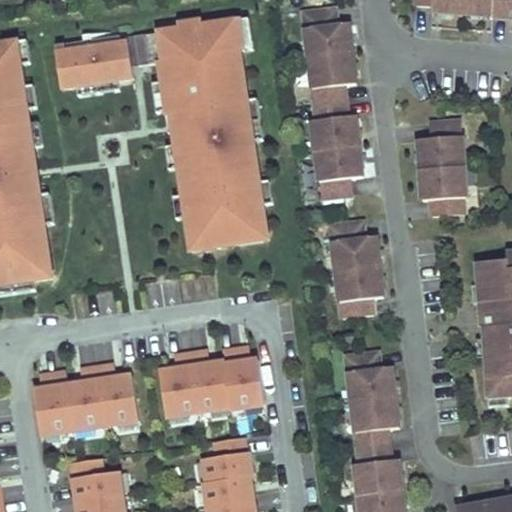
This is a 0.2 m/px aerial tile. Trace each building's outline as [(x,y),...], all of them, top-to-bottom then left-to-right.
[(511,0),(412,0),(413,1),(429,2),(428,6),(511,11),(511,0)] [(332,3),(301,7),(314,115),(310,115),(319,192),(350,188),(348,172),(360,171),(353,110),(345,111),(342,79),(353,78),(346,17),(334,19),(332,3)] [(254,46),(249,15),(240,17),(244,48),(254,46)] [(248,97),(241,48),(244,48),(240,17),(202,22),(201,18),(178,21),(179,26),(134,32),(139,63),(160,60),(162,79),(167,109),(167,113),(179,111),(181,127),(174,128),(176,143),(179,166),(183,193),(186,215),(187,218),(197,216),(201,247),(263,237),(258,207),(264,206),(263,202),(260,179),(254,139),(248,97)] [(139,63),(134,32),(134,31),(65,41),(66,48),(128,39),(132,64),(139,63)] [(31,60),(27,37),(17,39),(21,62),(31,60)] [(17,39),(0,41),(0,282),(34,277),(52,275),(45,222),(40,192),(37,173),(30,174),(28,159),(35,158),(33,144),(30,121),(27,107),(24,84),(21,62),(17,39)] [(132,64),(128,39),(66,48),(65,41),(57,42),(58,50),(57,50),(62,86),(77,84),(119,78),(134,75),(132,64)] [(120,87),(119,78),(77,84),(79,93),(120,87)] [(167,109),(162,79),(153,81),(157,110),(167,109)] [(37,105),(34,82),(24,84),(27,107),(37,105)] [(264,137),(257,96),(248,97),(254,139),(264,137)] [(181,127),(179,111),(167,113),(165,113),(167,129),(174,128),(181,127)] [(459,114),(427,117),(428,132),(416,133),(420,194),(428,194),(429,210),(461,208),(460,192),(464,191),(459,114)] [(43,143),(39,119),(30,121),(33,144),(43,143)] [(179,166),(176,143),(170,144),(173,167),(179,166)] [(37,173),(35,158),(28,159),(30,174),(37,173)] [(273,201),(270,178),(260,179),(263,202),(273,201)] [(54,221),(50,190),(40,192),(45,222),(54,221)] [(180,216),(186,215),(183,193),(177,194),(180,216)] [(269,237),(264,206),(258,207),(263,237),(269,237)] [(201,247),(197,216),(187,218),(191,248),(201,247)] [(359,217),(328,220),(340,312),(371,308),(369,293),(381,292),(373,231),(362,232),(359,217)] [(511,245),(504,246),(505,253),(476,255),(487,402),(507,401),(506,392),(511,391),(511,245)] [(0,292),(36,287),(34,277),(0,282),(0,292)] [(251,358),(249,344),(241,345),(243,359),(251,358)] [(266,403),(259,357),(251,358),(243,359),(241,345),(223,348),(225,359),(210,361),(208,347),(175,353),(177,366),(160,369),(167,414),(230,405),(231,408),(266,403)] [(376,347),(344,350),(358,459),(354,459),(360,511),(404,511),(397,454),(389,455),(385,423),(397,421),(390,361),(378,362),(376,347)] [(140,419),(133,373),(116,375),(114,361),(81,366),(83,380),(68,382),(66,369),(49,371),(51,385),(43,386),(35,387),(41,433),(140,419)] [(51,385),(49,371),(41,372),(43,386),(51,385)] [(126,511),(120,469),(103,472),(101,456),(71,460),(74,476),(71,476),(72,485),(75,484),(78,511),(256,511),(251,476),(254,476),(250,450),(247,450),(245,435),(215,439),(217,455),(204,457),(207,480),(205,481),(209,511),(126,511)] [(455,511),(511,511),(511,491),(454,502),(455,511)]
